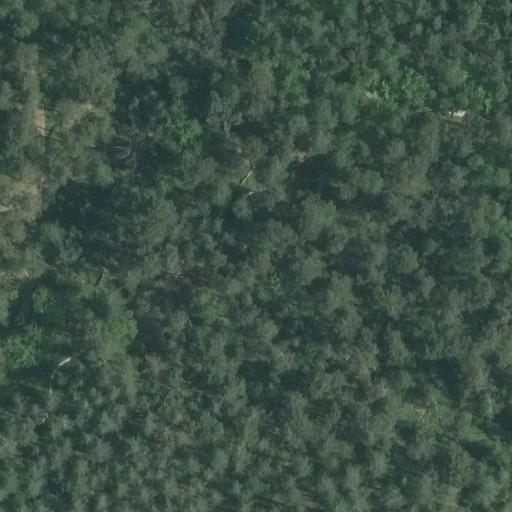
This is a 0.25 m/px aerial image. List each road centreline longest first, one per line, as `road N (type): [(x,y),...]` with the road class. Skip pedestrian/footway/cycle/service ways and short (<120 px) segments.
road 1 (track): [(511,120),(247,56),(112,0)]
road 2 (track): [(0,356),(27,288),(41,148),(37,0)]
